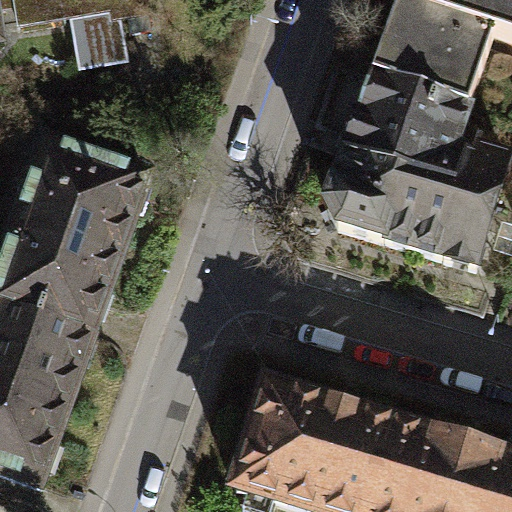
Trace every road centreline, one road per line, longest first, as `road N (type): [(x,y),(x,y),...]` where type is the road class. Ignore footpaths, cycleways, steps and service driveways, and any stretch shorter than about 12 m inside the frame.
road 1 (residential): [(511,368),(214,280)]
road 2 (residential): [(313,0),(214,280)]
road 3 (residential): [(214,280),(120,511)]
